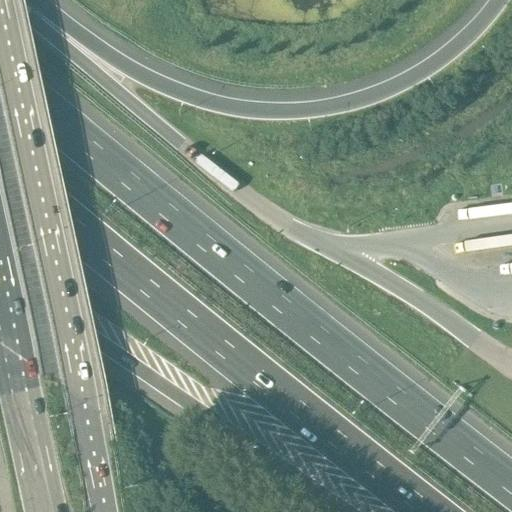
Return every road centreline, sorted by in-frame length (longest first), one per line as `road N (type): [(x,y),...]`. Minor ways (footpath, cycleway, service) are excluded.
road 1 (motorway): [(511,485),(0,71)]
road 2 (motorway): [(0,166),(430,511)]
road 3 (motorway): [(500,0),(442,61),(377,99),(314,115),(251,114),(198,102),(135,74),(32,0)]
road 4 (secondary): [(104,511),(0,11)]
road 5 (motorway): [(0,277),(344,511)]
road 6 (motorway): [(329,246),(288,226),(146,124),(13,0)]
road 7 (primary): [(0,309),(47,511)]
